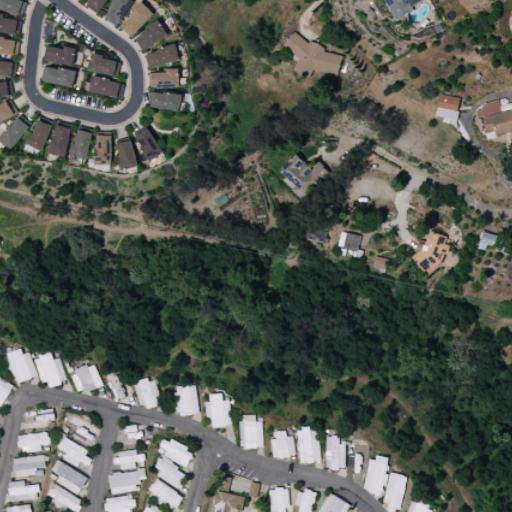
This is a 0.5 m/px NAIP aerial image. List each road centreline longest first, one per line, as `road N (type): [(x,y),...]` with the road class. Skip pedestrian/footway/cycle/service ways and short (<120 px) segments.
road 1 (residential): [(376,511),(348,489),(233,455),(189,428),(32,397)]
road 2 (residential): [(56,0),(138,66),(136,109),(106,120),(39,102),(30,85),(41,0)]
road 3 (residential): [(511,214),(495,214),(354,143)]
